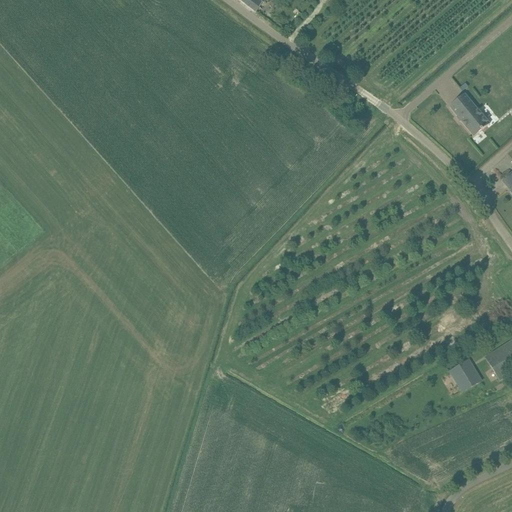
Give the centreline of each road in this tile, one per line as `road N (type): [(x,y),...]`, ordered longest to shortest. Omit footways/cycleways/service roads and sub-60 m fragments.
road 1 (residential): [(511,240),(470,179),(417,130),(289,44)]
road 2 (unknown): [(397,116),(511,18)]
